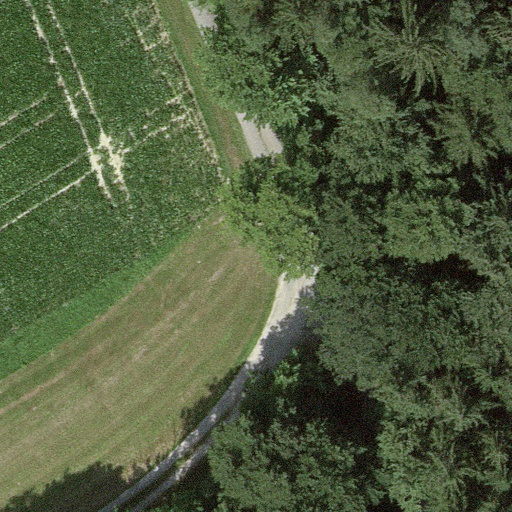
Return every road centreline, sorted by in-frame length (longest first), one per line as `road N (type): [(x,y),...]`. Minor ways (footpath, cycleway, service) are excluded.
road 1 (track): [(197,0),(429,511)]
road 2 (track): [(308,256),(229,417),(109,511)]
